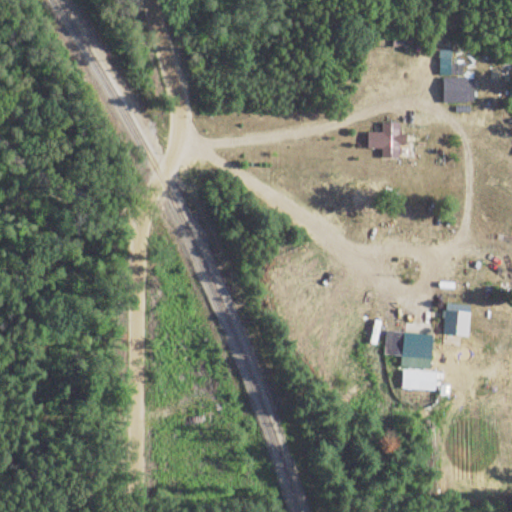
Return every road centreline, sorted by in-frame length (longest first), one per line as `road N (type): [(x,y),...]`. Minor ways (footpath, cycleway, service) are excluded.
road 1 (residential): [(130,511),(133,249),(177,109),(146,0)]
road 2 (track): [(140,215),(59,180),(0,138)]
